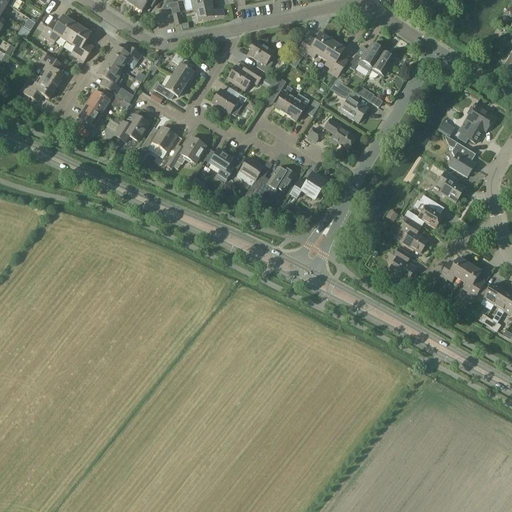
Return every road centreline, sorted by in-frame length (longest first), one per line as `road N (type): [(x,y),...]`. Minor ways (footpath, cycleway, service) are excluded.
road 1 (secondary): [(0,138),(299,281)]
road 2 (secondary): [(298,265),(0,128)]
road 3 (secondary): [(299,281),(511,393)]
road 4 (secondary): [(511,383),(313,272)]
road 5 (residential): [(332,219),(433,49)]
road 6 (residential): [(315,168),(285,149),(234,142),(195,115)]
road 7 (residential): [(369,8),(347,5),(238,28)]
road 8 (residential): [(238,28),(160,44),(114,21)]
